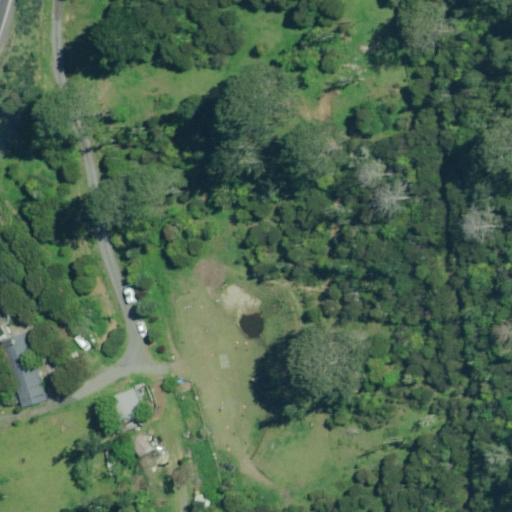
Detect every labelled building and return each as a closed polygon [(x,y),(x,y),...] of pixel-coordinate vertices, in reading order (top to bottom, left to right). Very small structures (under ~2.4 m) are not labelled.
[(13,322),(0,302),(0,337),(2,341),(11,334),(6,327),(13,322)] [(50,402),(29,333),(6,341),(27,409),(50,402)] [(118,398),(139,390),(148,386),(142,371),(107,385),(113,400),(118,398)] [(148,414),(139,390),(118,398),(127,422),(148,414)] [(156,450),(145,435),(134,444),(145,459),(156,450)] [(117,450),(107,453),(113,477),(123,475),(117,450)] [(211,497),(199,496),(198,507),(210,507),(211,497)]
